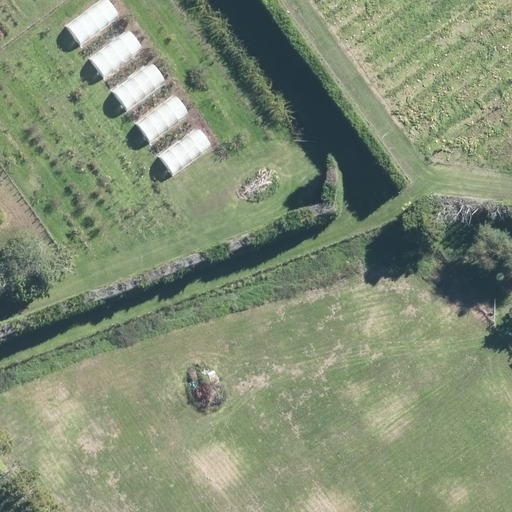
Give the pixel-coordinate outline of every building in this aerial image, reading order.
[(108,0),(101,0),(68,25),(84,47),(122,18),(108,0)] [(130,31),(90,58),(104,79),(144,52),(130,31)] [(152,60),(112,90),(127,111),(168,80),(152,60)] [(177,94),(137,125),(154,147),(194,116),(177,94)] [(201,126),(160,158),(177,181),(218,149),(201,126)]
